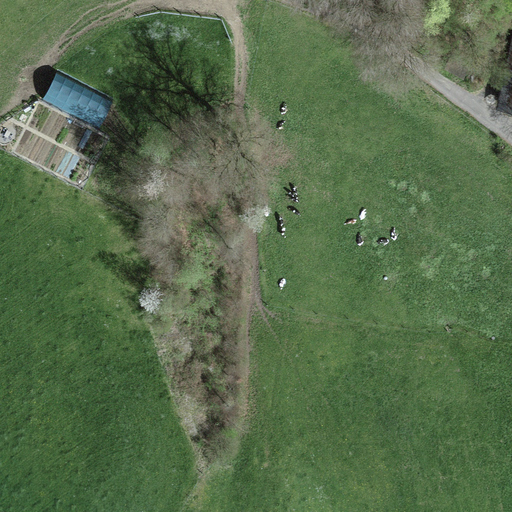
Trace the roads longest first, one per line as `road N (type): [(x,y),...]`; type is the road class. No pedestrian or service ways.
road 1 (track): [(511,130),(365,29),(300,0)]
road 2 (track): [(511,355),(315,326)]
